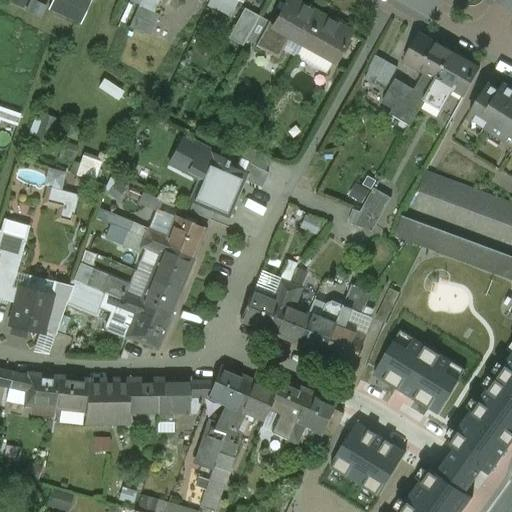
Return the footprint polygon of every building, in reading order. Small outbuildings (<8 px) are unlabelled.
[(78,0),(53,0),(49,11),(69,20),(78,0)] [(320,17),(289,0),(286,0),(273,25),(268,22),(255,46),(274,57),(287,33),(305,44),(320,17)] [(45,9),(31,2),(27,13),(40,19),(45,9)] [(159,16),(138,6),(129,28),(150,37),(159,16)] [(244,9),(228,39),(242,47),(259,17),(244,9)] [(351,34),(320,17),(305,44),(321,53),(320,56),(334,64),(351,34)] [(453,54),(420,35),(405,62),(426,73),(415,91),(413,94),(425,101),(437,81),(452,54),(453,54)] [(453,54),(452,54),(437,81),(448,88),(465,98),(479,69),(453,54)] [(398,68),(388,63),(377,83),(387,89),(398,68)] [(415,91),(397,80),(383,104),(394,110),(391,115),(410,127),(425,102),(425,101),(413,94),(415,91)] [(448,88),(437,81),(425,101),(425,102),(436,108),(448,88)] [(470,118),(511,144),(511,89),(505,86),(501,92),(490,85),(470,118)] [(0,106),(0,125),(2,120),(18,124),(22,113),(0,106)] [(228,162),(211,156),(210,157),(181,141),(169,163),(202,180),(192,203),(227,217),(242,181),(245,174),(226,166),(228,162)] [(96,179),(103,161),(84,154),(78,172),(96,179)] [(268,175),(248,165),(245,174),(242,181),(261,189),(268,175)] [(48,169),(45,188),(50,189),(48,202),(62,205),(61,210),(77,213),(84,174),(48,169)] [(511,204),(427,173),(419,193),(511,227),(511,204)] [(357,181),(351,195),(366,201),(372,188),(357,181)] [(363,212),(355,208),(349,221),(375,232),(390,195),(373,188),(363,212)] [(306,231),(322,231),(322,216),(305,217),(306,231)] [(511,257),(403,217),(395,237),(511,280),(511,257)] [(206,231),(175,218),(167,238),(163,247),(194,259),(206,231)] [(29,227),(4,220),(0,232),(26,239),(29,227)] [(0,232),(0,231),(0,300),(15,305),(18,292),(12,290),(26,239),(0,232)] [(167,238),(148,231),(145,239),(163,247),(167,238)] [(163,247),(145,239),(141,248),(160,256),(163,247)] [(194,259),(163,247),(160,256),(152,275),(182,287),(193,259),(194,259)] [(128,287),(109,279),(103,294),(120,301),(123,292),(125,293),(128,287)] [(180,293),(150,281),(142,300),(138,309),(168,321),(180,293)] [(103,294),(74,282),(73,288),(67,303),(66,303),(66,306),(97,318),(101,308),(113,313),(115,309),(116,310),(120,301),(103,294)] [(73,288),(54,283),(51,297),(52,297),(66,303),(67,303),(73,288)] [(51,297),(19,289),(18,292),(15,305),(10,326),(43,334),(52,297),(51,297)] [(125,293),(123,292),(120,301),(138,309),(142,300),(125,293)] [(282,304),(253,292),(241,323),(270,334),(282,304)] [(52,297),(43,334),(55,337),(66,306),(66,303),(52,297)] [(120,301),(116,310),(115,309),(113,313),(108,325),(111,332),(126,338),(127,337),(138,309),(120,301)] [(438,301),(432,321),(451,327),(457,307),(438,301)] [(310,315),(282,304),(270,334),(298,345),(310,315)] [(168,321),(138,309),(127,337),(156,350),(168,321)] [(339,326),(310,315),(298,345),(326,357),(339,326)] [(367,338),(339,326),(326,357),(355,368),(367,338)] [(408,349),(395,341),(374,375),(439,415),(460,381),(447,373),(453,363),(414,339),(408,349)] [(511,355),(505,366),(506,367),(500,376),(498,375),(497,376),(499,377),(497,380),(496,379),(495,380),(496,381),(490,389),(489,388),(479,402),(481,403),(474,411),(473,410),(457,432),(459,433),(453,441),(451,440),(449,444),(455,449),(458,452),(459,451),(464,455),(480,467),(480,468),(483,470),(484,469),(490,474),(511,444),(511,355)] [(248,381),(221,370),(214,384),(208,398),(225,406),(236,411),(248,381)] [(27,377),(11,374),(8,387),(26,390),(27,377)] [(58,377),(27,374),(27,377),(26,390),(24,407),(55,410),(58,377)] [(88,381),(58,378),(58,377),(55,410),(55,411),(85,414),(86,410),(88,384),(88,381)] [(127,383),(111,383),(111,384),(104,384),(88,384),(86,410),(85,414),(109,424),(110,424),(129,423),(129,412),(128,412),(128,380),(127,380),(127,383)] [(158,380),(128,380),(128,412),(129,412),(157,412),(158,412),(158,380)] [(190,380),(158,380),(158,412),(189,412),(189,411),(190,398),(190,384),(190,383),(190,380)] [(309,393),(281,380),(275,393),(268,411),(278,416),(295,423),(309,393)] [(275,393),(248,381),(236,411),(245,415),(263,422),(268,411),(275,393)] [(190,383),(190,384),(190,398),(203,398),(208,398),(214,384),(190,383)] [(337,405),(309,393),(295,423),(303,427),(322,436),(337,405)] [(203,398),(190,398),(189,411),(196,412),(203,398)] [(215,430),(208,428),(197,463),(214,468),(219,456),(224,440),(224,438),(228,428),(236,411),(225,406),(215,430)] [(236,411),(228,428),(224,438),(224,440),(233,443),(238,432),(237,432),(245,415),(236,411)] [(295,423),(278,416),(270,434),(287,441),(295,423)] [(303,427),(295,423),(287,441),(295,445),(303,427)] [(406,452),(358,423),(331,467),(379,497),(406,452)] [(459,451),(458,452),(455,449),(453,452),(447,460),(438,472),(442,474),(441,475),(467,493),(476,480),(483,470),(480,468),(480,467),(464,455),(459,451)] [(233,460),(219,456),(214,468),(210,480),(223,484),(224,485),(233,460)] [(424,481),(422,480),(407,502),(408,503),(402,511),(400,511),(399,511),(463,511),(466,509),(473,498),(466,493),(467,493),(441,475),(442,474),(438,472),(438,473),(431,468),(429,472),(430,473),(424,481)] [(223,484),(210,480),(201,508),(214,511),(223,484)] [(124,484),(118,501),(134,507),(140,490),(124,484)] [(70,511),(74,494),(54,489),(49,505),(70,511)]
